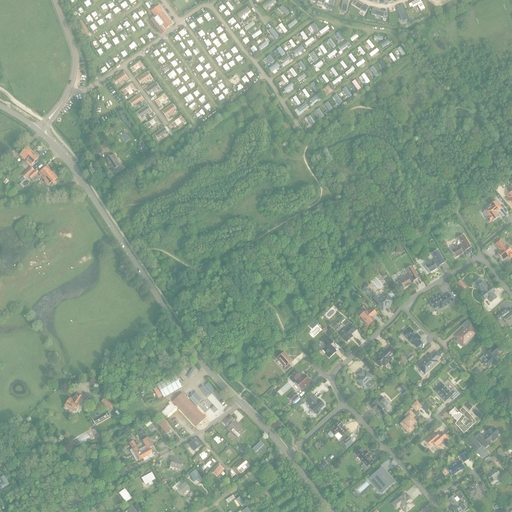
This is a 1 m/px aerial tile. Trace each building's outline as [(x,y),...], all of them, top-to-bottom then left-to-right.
[(266,8),(275,1),(274,0),(270,0),(264,5),(266,8)] [(325,0),(324,6),(331,9),(334,0),(325,0)] [(354,0),(353,3),(355,4),(354,5),(365,12),(367,8),(354,0)] [(419,0),(416,0),(409,4),(410,7),(412,5),(413,7),(417,4),(418,6),(420,10),(421,11),(425,9),(419,0)] [(234,9),(228,2),(226,3),(231,11),(234,9)] [(150,19),(161,34),(166,31),(165,29),(172,24),(158,5),(151,11),(155,16),(150,19)] [(290,13),(282,5),(279,8),(286,16),(290,13)] [(399,9),(398,9),(401,17),(402,21),(407,19),(401,5),(398,6),(399,9)] [(239,18),(249,11),(247,7),(237,14),(239,18)] [(373,9),(371,14),(383,17),(384,16),(385,16),(386,13),(373,9)] [(295,20),(287,26),(290,29),(298,22),(295,20)] [(246,31),(255,24),(253,21),(244,28),(246,31)] [(287,31),(281,23),(278,25),(284,33),(287,31)] [(321,35),(329,29),(327,26),(319,32),(321,35)] [(254,39),(262,33),(260,30),(252,36),(254,39)] [(306,46),(314,40),(312,37),(304,44),(306,46)] [(374,47),(368,40),(366,42),(372,49),(374,47)] [(390,43),(388,40),(380,46),(382,48),(387,45),(390,44),(389,43),(390,43)] [(349,43),(347,41),(339,46),(341,49),(349,43)] [(261,50),(268,44),(266,42),(261,45),(261,44),(259,46),(260,47),(259,47),(261,50)] [(379,51),(377,48),(369,54),(371,57),(379,51)] [(335,50),(327,56),(329,58),(337,52),(335,50)] [(356,61),(351,54),(348,56),(353,63),(356,61)] [(365,61),(363,59),(355,65),(357,67),(360,65),(361,66),(363,64),(362,63),(365,61)] [(388,69),(381,59),(379,61),(385,71),(388,69)] [(321,61),(313,66),(315,69),(320,66),(320,67),(322,65),(321,65),(323,63),(321,61)] [(277,63),(269,69),(271,71),(274,69),(274,70),(276,69),(275,68),(279,66),(277,63)] [(355,69),(353,67),(345,73),(347,75),(352,72),(354,71),(353,70),(355,69)] [(297,75),(292,68),(289,70),(294,77),(297,75)] [(370,82),(364,73),(361,75),(367,84),(370,82)] [(302,75),(295,80),(297,83),(304,77),(302,75)] [(341,80),(339,77),(330,84),(332,86),(338,82),(339,83),(340,82),(339,81),(341,80)] [(360,89),(355,80),(352,82),(356,87),(355,88),(356,90),(357,89),(358,90),(360,89)] [(292,83),(284,89),(286,92),(294,86),(292,83)] [(342,102),(336,94),(334,96),(337,101),(337,102),(338,103),(339,102),(340,104),(342,102)] [(315,95),(308,101),(310,103),(314,100),(315,101),(317,100),(316,99),(317,98),(315,95)] [(304,104),(296,110),(298,112),(302,109),(302,110),(304,109),(303,108),(306,106),(304,104)] [(126,143),(127,145),(131,142),(123,130),(119,133),(125,143),(126,143)] [(29,155),(32,151),(27,147),(19,155),(24,160),(27,156),(28,157),(30,155),(29,155)] [(10,153),(16,158),(18,156),(13,150),(10,153)] [(27,156),(24,160),(26,161),(26,162),(30,166),(33,162),(35,164),(37,162),(35,160),(38,157),(32,151),(29,155),(30,155),(28,157),(27,156)] [(115,173),(121,168),(115,160),(116,159),(113,154),(104,160),(109,167),(110,166),(115,173)] [(48,174),(52,171),(47,166),(39,173),(39,174),(37,176),(40,179),(42,177),(43,178),(46,175),(47,176),(48,175),(48,174)] [(33,170),(30,167),(21,176),(24,178),(33,170)] [(28,175),(31,178),(38,172),(36,169),(28,175)] [(46,175),(43,178),(45,180),(44,181),(49,187),(51,185),(50,184),(52,182),(53,184),(55,182),(54,180),(57,178),(52,171),(48,174),(48,175),(47,176),(46,175)] [(492,220),(492,221),(499,216),(496,212),(501,208),(496,200),(489,205),(490,206),(484,210),(488,216),(486,218),(489,222),(492,220)] [(465,250),(471,247),(463,235),(458,238),(461,244),(458,245),(451,250),(455,258),(463,253),(462,251),(465,250)] [(511,251),(507,245),(506,246),(501,240),(495,244),(500,251),(497,253),(499,256),(501,259),(502,259),(503,260),(508,256),(510,258),(511,256),(511,253),(511,252),(511,251)] [(439,266),(445,263),(437,250),(432,254),(435,259),(432,261),(425,265),(429,273),(437,269),(436,267),(438,265),(439,266)] [(413,281),(419,278),(411,266),(406,269),(409,275),(407,276),(406,276),(399,281),(403,288),(411,284),(410,282),(413,281)] [(490,286),(488,288),(483,282),(479,285),(479,284),(478,285),(479,285),(477,286),(482,292),(480,294),(481,294),(480,295),(482,298),(483,297),(485,299),(487,297),(491,302),(496,298),(493,293),(495,292),(493,289),(494,289),(491,286),(490,286)] [(394,301),(391,298),(395,295),(392,292),(388,295),(386,293),(379,300),(374,295),(370,298),(383,311),(387,308),(386,307),(389,304),(390,305),(394,301)] [(443,296),(441,293),(429,301),(434,309),(438,307),(440,309),(454,301),(449,293),(443,296)] [(371,317),(376,313),(372,308),(367,312),(366,310),(360,316),(362,319),(361,320),(364,323),(365,322),(368,325),(374,320),(371,317)] [(506,311),(506,312),(504,310),(506,309),(505,309),(495,316),(499,321),(503,319),(506,323),(511,318),(511,310),(511,309),(507,312),(506,311)] [(316,324),(313,321),(307,327),(310,330),(316,324)] [(351,334),(356,330),(351,324),(346,329),(344,327),(338,332),(346,342),(352,336),(351,334)] [(455,337),(463,345),(476,332),(469,324),(455,337)] [(417,334),(416,335),(409,327),(402,333),(413,345),(414,345),(416,348),(422,343),(419,340),(421,338),(417,334)] [(325,353),(329,358),(336,351),(330,345),(332,342),(328,338),(324,342),(326,345),(326,346),(323,349),(326,353),(325,353)] [(492,364),(493,365),(500,359),(497,356),(497,353),(500,350),(496,346),(493,342),(486,348),(489,351),(484,355),(486,358),(482,362),(487,368),(492,364)] [(390,358),(395,353),(390,347),(384,352),(383,351),(376,357),(378,359),(375,361),(380,366),(383,364),(384,366),(391,360),(390,358)] [(284,351),(277,358),(285,366),(283,368),(286,370),(290,366),(288,363),(292,360),(284,351)] [(436,360),(440,356),(436,352),(432,356),(430,354),(417,366),(421,370),(420,371),(422,374),(424,373),(425,374),(438,362),(436,360)] [(305,374),(302,376),(296,370),(291,375),(296,382),(295,382),(302,390),(303,389),(304,389),(309,384),(309,383),(311,381),(309,379),(309,378),(307,376),(305,374)] [(367,372),(365,373),(362,370),(356,376),(359,379),(357,382),(364,389),(374,379),(367,372)] [(163,396),(164,398),(182,387),(174,374),(156,385),(157,386),(153,389),(158,398),(163,396)] [(455,391),(452,395),(442,384),(435,391),(445,401),(450,397),(453,400),(458,395),(455,391)] [(402,393),(404,395),(408,391),(402,385),(400,387),(404,391),(402,393)] [(294,391),(288,397),(293,401),(298,395),(294,391)] [(77,405),(78,406),(84,399),(76,393),(73,398),(75,399),(73,401),(70,398),(65,406),(73,411),(77,405)] [(172,402),(196,427),(206,418),(182,393),(172,402)] [(318,399),(318,400),(312,394),(305,401),(310,406),(308,408),(314,414),(315,413),(316,414),(320,410),(319,409),(324,404),(318,399)] [(383,404),(386,401),(381,396),(378,399),(372,405),(371,406),(375,411),(376,410),(382,416),(387,411),(384,409),(386,407),(383,404)] [(110,408),(111,408),(114,404),(104,397),(99,404),(108,410),(110,408)] [(417,399),(411,405),(417,411),(422,405),(417,399)] [(453,424),(463,435),(476,422),(463,408),(459,412),(462,416),(453,424)] [(397,427),(405,436),(410,431),(408,429),(412,425),(409,421),(411,419),(406,414),(401,418),(403,421),(397,427)] [(238,438),(244,431),(237,425),(238,424),(230,416),(224,423),(227,426),(228,426),(229,427),(227,429),(230,432),(231,431),(238,438)] [(164,418),(163,420),(161,417),(156,422),(166,433),(170,429),(166,425),(167,424),(165,422),(167,421),(164,418)] [(118,428),(120,432),(126,429),(124,424),(118,428)] [(347,432),(342,424),(331,434),(338,441),(341,438),(344,440),(349,436),(346,433),(347,432)] [(482,434),(479,437),(481,440),(479,441),(485,447),(489,443),(488,442),(491,439),(493,441),(497,438),(495,436),(498,433),(494,428),(492,430),(490,429),(486,433),(487,434),(484,437),(482,434)] [(144,431),(143,432),(141,429),(137,431),(139,434),(141,439),(147,436),(144,431)] [(437,447),(446,438),(441,432),(437,435),(435,433),(426,441),(430,446),(433,443),(437,447)] [(150,448),(153,446),(148,437),(142,440),(145,446),(147,449),(150,448)] [(200,446),(194,439),(188,444),(192,449),(193,447),(195,450),(197,448),(200,446)] [(141,453),(139,449),(139,450),(136,445),(138,444),(136,441),(134,442),(133,440),(129,443),(139,461),(143,458),(140,453),(141,453)] [(261,441),(253,448),(256,451),(260,447),(262,448),(264,447),(262,445),(263,444),(261,441)] [(152,452),(150,448),(147,449),(145,446),(139,449),(141,453),(140,453),(143,458),(151,454),(150,453),(152,452)] [(365,451),(364,452),(360,448),(354,453),(364,464),(362,465),(366,471),(371,467),(369,465),(373,461),(369,457),(370,456),(365,451)] [(460,456),(464,462),(469,459),(465,453),(460,456)] [(170,466),(180,469),(182,461),(176,460),(177,458),(171,456),(169,461),(171,462),(170,466)] [(242,460),(234,467),(237,470),(245,463),(242,460)] [(459,470),(465,467),(460,460),(456,463),(455,462),(454,462),(452,464),(451,465),(452,465),(447,468),(448,469),(447,470),(449,472),(452,475),(456,472),(457,472),(460,470),(459,470)] [(220,465),(212,472),(217,477),(224,469),(220,465)] [(501,470),(498,472),(496,468),(489,472),(485,475),(491,483),(501,477),(500,476),(503,474),(501,470)] [(189,474),(194,481),(200,476),(195,469),(189,474)] [(141,478),(145,484),(155,479),(152,472),(141,478)] [(380,476),(376,472),(369,478),(372,483),(374,482),(383,492),(392,485),(390,482),(392,481),(385,472),(380,476)] [(482,483),(478,485),(476,481),(469,486),(470,489),(467,491),(470,496),(474,494),(475,496),(482,492),(482,491),(486,489),(482,483)] [(185,482),(178,488),(183,494),(190,487),(185,482)] [(254,485),(255,487),(256,488),(257,487),(258,488),(256,488),(259,492),(262,489),(260,486),(258,482),(254,485)] [(119,493),(126,502),(132,498),(125,489),(119,493)] [(461,501),(459,503),(453,495),(448,499),(453,505),(454,506),(451,509),(452,510),(450,511),(451,511),(462,511),(463,511),(462,510),(466,508),(465,507),(467,506),(464,503),(463,504),(461,501)] [(406,496),(394,505),(397,510),(401,507),(405,511),(409,511),(415,508),(412,504),(413,503),(410,500),(409,500),(406,496)]
